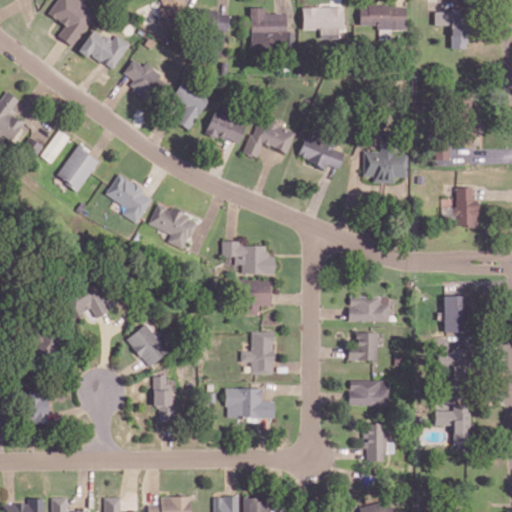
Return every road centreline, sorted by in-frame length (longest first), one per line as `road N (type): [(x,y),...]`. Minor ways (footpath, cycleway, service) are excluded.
road 1 (residential): [(459,259),(389,258),(183,171),(0,41)]
road 2 (residential): [(0,462),(307,457)]
road 3 (residential): [(318,229),(307,457)]
